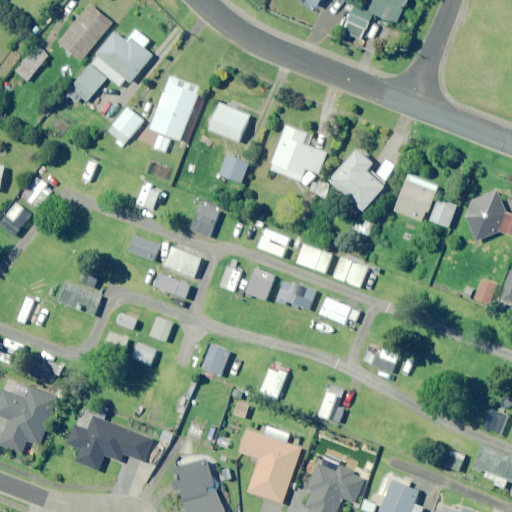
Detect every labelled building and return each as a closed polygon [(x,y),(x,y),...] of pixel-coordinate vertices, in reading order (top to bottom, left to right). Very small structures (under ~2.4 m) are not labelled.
[(322,0),(304,0),(317,9),(322,0)] [(372,0),(373,0),(368,10),(397,24),(408,0),(372,0)] [(113,22),(91,5),(61,44),(83,61),(113,22)] [(373,15),(355,6),(343,30),(361,39),(373,15)] [(150,41),(136,29),(126,41),(116,33),(99,54),(133,82),(154,56),(144,48),(150,41)] [(49,57),(34,46),(15,70),(30,81),(49,57)] [(108,78),(91,65),(72,90),(88,103),(108,78)] [(202,88),(171,77),(152,129),(182,140),(202,88)] [(250,115),(221,103),(211,130),(240,142),(250,115)] [(145,121),(127,107),(109,130),(119,139),(116,143),(123,148),(145,121)] [(308,133),(287,125),(270,169),(302,181),(306,169),(320,174),(328,153),(304,144),(308,133)] [(171,140),(160,135),(154,148),(166,153),(171,140)] [(388,159),(375,177),(368,171),(375,164),(359,150),(332,181),(365,211),(386,187),(383,184),(396,164),(388,159)] [(78,156),(64,154),(62,168),(76,171),(78,156)] [(249,163),(228,155),(221,175),(242,183),(249,163)] [(439,186),(409,174),(395,211),(425,223),(439,186)] [(51,194),(35,181),(23,196),(39,208),(51,194)] [(511,216),(507,214),(504,204),(499,192),(475,200),(467,218),(477,242),(501,232),(511,236),(511,216)] [(457,206),(439,199),(431,221),(450,228),(457,206)] [(35,216),(17,203),(1,225),(19,238),(35,216)] [(374,225),(366,221),(363,227),(357,224),(353,231),(367,238),(374,225)] [(291,237),(266,227),(258,248),(283,258),(291,237)] [(297,263),(326,274),(332,256),(304,245),(297,263)] [(202,259),(173,248),(166,266),(195,277),(202,259)] [(368,266),(342,257),(334,278),(361,287),(368,266)] [(511,268),(500,299),(511,303),(511,268)] [(496,285),(481,280),(474,299),(490,305),(496,285)] [(101,296),(65,282),(58,302),(93,316),(101,296)] [(315,292),(284,282),(278,300),(310,309),(315,292)] [(352,308),(326,298),(320,314),(345,325),(352,308)] [(301,318),(286,312),(280,329),(294,335),(301,318)] [(315,319),(303,315),(300,325),(311,329),(315,319)] [(175,325),(158,318),(151,335),(168,342),(175,325)] [(131,340),(110,332),(104,349),(125,356),(131,340)] [(157,350),(137,343),(131,358),(151,366),(157,350)] [(233,353),(214,345),(204,369),(223,376),(233,353)] [(399,357),(382,349),(374,366),(391,374),(399,357)] [(290,369),(272,362),(261,391),(278,398),(290,369)] [(0,416),(11,421),(2,446),(25,454),(26,452),(36,456),(40,445),(45,447),(62,399),(33,388),(29,400),(5,391),(0,404),(0,416)] [(337,396),(328,392),(318,416),(328,420),(337,396)] [(252,405),(241,401),(236,414),(247,419),(252,405)] [(507,417),(492,411),(485,429),(500,435),(507,417)] [(154,440),(95,417),(89,431),(76,426),(69,445),(83,451),(78,464),(102,473),(108,457),(123,463),(125,456),(145,463),(154,440)] [(258,423),(255,433),(248,431),(241,452),(261,458),(250,492),(283,503),(302,449),(296,447),(299,437),(258,423)] [(176,434),(166,430),(161,442),(171,446),(176,434)] [(192,442),(184,442),(184,456),(192,456),(192,442)] [(511,458),(482,446),(473,466),(487,472),(483,480),(504,488),(508,479),(511,480),(511,458)] [(451,450),(444,466),(458,472),(465,456),(451,450)] [(177,470),(190,511),(223,511),(207,460),(177,470)] [(338,469),(319,461),(308,489),(316,493),(307,511),(336,511),(342,498),(355,503),(363,483),(353,472),(339,467),(338,469)] [(231,479),(228,468),(217,472),(220,483),(231,479)] [(419,492),(391,482),(379,511),(422,511),(424,508),(414,504),(419,492)] [(374,511),(377,505),(365,500),(361,510),(366,511),(374,511)]
